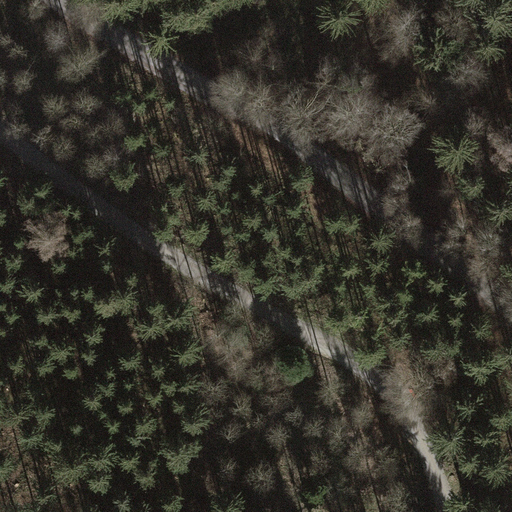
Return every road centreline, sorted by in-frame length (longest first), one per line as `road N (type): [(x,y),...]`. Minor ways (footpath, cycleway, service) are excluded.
road 1 (track): [(0,129),(208,280),(367,372),(427,450),(451,511)]
road 2 (unclassified): [(69,0),(306,148),(511,307)]
